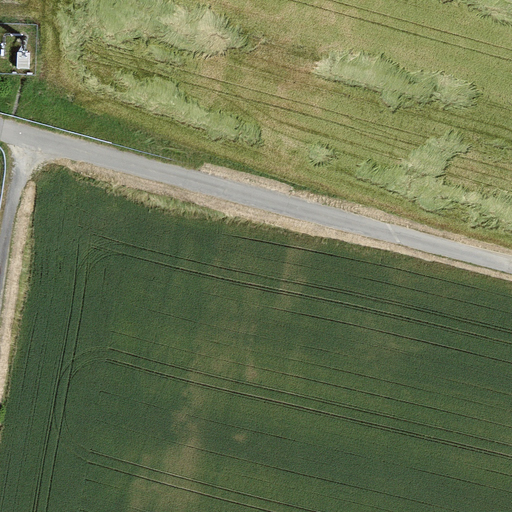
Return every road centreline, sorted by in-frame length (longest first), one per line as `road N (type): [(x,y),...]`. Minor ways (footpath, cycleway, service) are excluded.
road 1 (unclassified): [(0,128),(511,265)]
road 2 (track): [(29,136),(0,274)]
